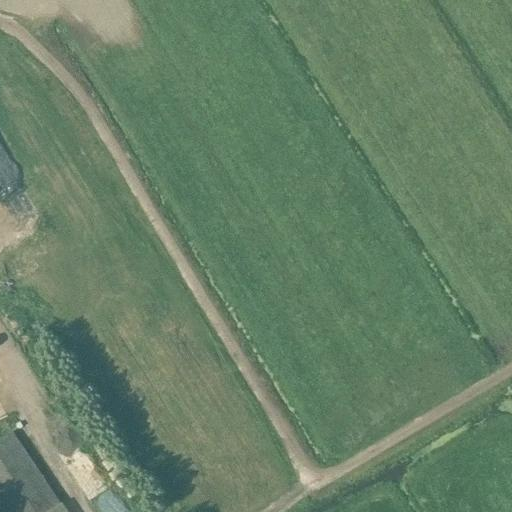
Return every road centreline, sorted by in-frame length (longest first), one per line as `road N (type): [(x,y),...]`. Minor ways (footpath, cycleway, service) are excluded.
road 1 (track): [(0,26),(38,47),(113,149),(320,490)]
road 2 (track): [(286,511),(511,375)]
